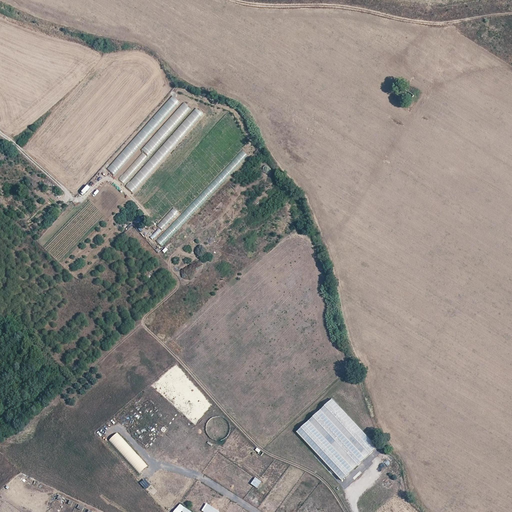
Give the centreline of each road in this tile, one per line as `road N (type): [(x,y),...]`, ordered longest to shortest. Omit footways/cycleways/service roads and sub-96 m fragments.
road 1 (track): [(327,235),(316,205),(241,98),(178,71),(148,42),(7,0)]
road 2 (track): [(433,511),(380,415),(327,235)]
road 3 (track): [(491,4),(327,235)]
